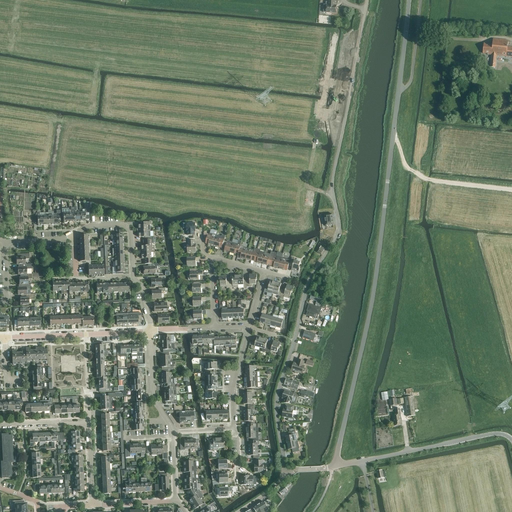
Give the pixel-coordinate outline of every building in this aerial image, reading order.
[(328,0),(329,3),(326,3),(326,5),(324,5),(324,12),(336,13),(337,5),(335,5),(335,0),(332,0),(328,0)] [(511,47),(508,47),(508,40),(493,39),(493,44),(484,44),(483,53),(488,53),(487,57),(491,57),(490,67),(495,67),(497,55),(511,56),(511,47)] [(80,213),(80,222),(86,222),(86,220),(89,220),(89,209),(82,210),(82,213),(80,213)] [(43,225),(43,216),(40,216),(40,213),(40,211),(37,211),(37,213),(36,213),(35,223),(38,223),(38,225),(43,225)] [(333,214),(325,214),(326,225),(334,224),(333,214)] [(138,231),(150,231),(150,225),(151,225),(151,222),(143,222),(143,225),(138,225),(138,226),(138,231)] [(195,223),(187,223),(182,223),(182,228),(187,228),(187,232),(188,235),(195,235),(195,232),(195,231),(195,223)] [(150,231),(138,231),(138,237),(139,237),(144,237),(144,240),(152,240),(152,237),(150,237),(150,231)] [(214,247),(217,235),(210,233),(209,234),(203,233),(204,239),(209,241),(208,245),(214,247)] [(222,247),(224,241),(226,236),(222,234),(221,236),(217,235),(214,247),(219,248),(220,246),(222,247)] [(152,240),(144,240),(144,246),(141,246),(141,247),(140,247),(141,252),(151,252),(150,243),(152,243),(152,240)] [(195,244),(195,241),(188,241),(188,244),(187,244),(188,253),(196,253),(196,244),(195,244)] [(230,253),(233,242),(228,241),(227,242),(224,241),(222,247),(225,248),(224,252),(230,253)] [(233,242),(230,253),(235,255),(236,251),(239,251),(241,245),(242,241),(239,241),(238,244),(233,242)] [(246,260),(249,249),(244,247),(244,246),(241,245),(239,251),(238,253),(241,254),(240,258),(246,260)] [(249,249),(246,260),(251,261),(252,257),(255,258),(258,249),(254,248),(254,250),(249,249)] [(258,249),(255,258),(258,259),(257,263),(262,264),(265,253),(260,251),(260,250),(258,249)] [(272,263),(273,257),(275,252),(271,251),(270,254),(265,253),(262,264),(268,266),(269,262),(272,263)] [(151,252),(141,252),(141,258),(142,258),(142,259),(145,259),(145,264),(149,264),(153,264),(153,261),(151,261),(151,252)] [(276,256),(277,253),(275,252),(273,257),(272,263),(274,263),(273,267),(279,269),(282,257),(276,256)] [(18,264),(25,264),(25,259),(29,259),(29,254),(17,254),(17,257),(16,257),(16,265),(18,264)] [(188,267),(197,266),(197,262),(200,262),(200,257),(187,258),(188,267)] [(282,257),(279,269),(284,270),(285,266),(288,267),(290,260),(282,257)] [(299,272),(300,267),(299,267),(300,262),(294,261),(295,258),(292,258),(290,264),(293,264),(292,270),(299,272)] [(25,264),(18,264),(18,267),(17,267),(17,274),(20,274),(26,274),(26,269),(33,269),(33,264),(25,264)] [(153,264),(149,264),(150,266),(144,267),(144,274),(155,274),(155,269),(157,269),(157,266),(160,266),(160,264),(153,264)] [(90,267),(90,265),(88,265),(89,276),(104,275),(104,266),(90,267)] [(197,271),(196,269),(190,269),(190,276),(188,276),(189,280),(200,280),(200,275),(203,275),(203,271),(197,271)] [(26,274),(20,274),(20,277),(19,277),(19,284),(28,284),(27,279),(32,279),(32,274),(26,274)] [(247,281),(247,287),(252,287),(252,286),(252,285),(256,284),(256,280),(257,280),(257,274),(249,275),(250,281),(247,281)] [(238,288),(238,285),(238,275),(232,275),(233,282),(230,282),(230,288),(233,288),(238,288)] [(244,275),(238,275),(238,285),(244,285),(244,289),(247,289),(247,287),(247,281),(244,281),(244,275)] [(158,287),(157,286),(161,286),(161,280),(166,280),(165,276),(158,276),(158,279),(151,279),(151,286),(155,286),(155,287),(158,287)] [(230,288),(230,282),(227,282),(226,276),(219,276),(219,282),(220,282),(221,287),(227,287),(227,288),(230,288)] [(273,294),(276,282),(271,280),(269,286),(266,286),(264,292),(273,294)] [(200,284),(200,282),(193,282),(194,285),(192,285),(193,289),(191,289),(191,293),(202,293),(202,288),(205,288),(205,284),(200,284)] [(281,296),(283,290),(280,289),(281,283),(276,282),(273,294),(276,295),(276,292),(278,293),(278,295),(281,296)] [(80,283),(80,292),(86,292),(89,292),(88,285),(86,285),(85,283),(80,283)] [(28,284),(19,284),(18,284),(18,288),(17,288),(17,295),(20,295),(26,294),(26,289),(30,289),(30,284),(28,284)] [(283,290),(281,296),(280,299),(283,300),(284,297),(290,299),(292,292),(293,293),(294,287),(287,285),(285,291),(283,290)] [(329,289),(313,285),(311,291),(328,295),(329,289)] [(152,299),(161,298),(161,292),(165,291),(167,291),(167,288),(165,288),(158,288),(159,291),(151,291),(152,299)] [(34,294),(26,294),(20,295),(20,298),(19,298),(20,305),(22,305),(22,307),(26,307),(25,305),(28,305),(28,300),(34,299),(34,294)] [(310,296),(309,299),(316,301),(315,305),(320,306),(322,299),(310,296)] [(193,306),(203,306),(203,302),(206,301),(206,297),(193,298),(193,306)] [(154,312),(161,312),(161,309),(167,309),(167,303),(154,303),(154,312)] [(308,311),(306,316),(315,318),(317,314),(320,315),(322,308),(309,304),(308,310),(308,311)] [(326,305),(325,308),(330,309),(333,310),(332,315),(334,315),(336,307),(331,306),(326,305)] [(194,315),(191,315),(191,319),(194,319),(194,320),(203,319),(203,315),(206,315),(206,310),(194,311),(194,315)] [(2,314),(0,313),(0,328),(6,328),(6,325),(9,325),(9,316),(2,316),(2,314)] [(122,325),(122,317),(122,314),(117,314),(117,315),(113,315),(114,323),(117,323),(117,325),(122,325)] [(133,314),(133,324),(139,324),(139,322),(142,322),(141,314),(133,314)] [(158,324),(165,323),(165,321),(169,321),(169,314),(158,315),(158,324)] [(56,326),(55,316),(50,317),(45,317),(45,324),(50,324),(50,326),(56,326)] [(305,331),(302,338),(313,342),(314,342),(316,335),(316,334),(305,331)] [(161,344),(174,344),(174,335),(162,336),(163,339),(161,339),(161,344)] [(198,344),(198,336),(193,336),(193,339),(190,339),(190,348),(193,348),(193,345),(198,344)] [(260,348),(263,338),(257,337),(255,343),(253,342),(251,348),(254,349),(255,346),(260,348)] [(263,338),(260,348),(262,348),(262,349),(262,350),(262,351),(263,352),(264,352),(267,352),(269,346),(266,346),(268,340),(263,338)] [(269,346),(267,352),(271,353),(271,351),(277,353),(278,348),(279,349),(281,343),(274,341),(272,347),(269,346)] [(163,353),(169,353),(174,352),(174,344),(161,344),(162,350),(163,350),(163,353)] [(44,349),(44,347),(35,348),(36,350),(30,350),(30,348),(26,348),(26,350),(21,350),(22,352),(17,353),(16,351),(12,351),(12,363),(27,363),(27,360),(47,360),(47,349),(44,349)] [(169,353),(163,353),(161,353),(161,356),(160,356),(160,362),(170,361),(170,356),(169,356),(169,353)] [(303,366),(304,362),(299,360),(297,364),(294,363),(292,370),(295,371),(295,372),(296,373),(298,374),(299,373),(302,374),(303,372),(305,372),(305,370),(304,368),(305,366),(303,366)] [(162,370),(168,370),(173,370),(173,367),(173,361),(170,361),(160,362),(160,367),(162,367),(162,370)] [(205,373),(211,373),(211,370),(217,369),(217,362),(211,362),(211,363),(207,363),(207,367),(205,367),(205,370),(205,373)] [(43,368),(34,368),(34,370),(32,370),(32,377),(41,376),(43,376),(43,368)] [(168,373),(168,370),(162,370),(162,373),(161,373),(161,379),(171,378),(171,373),(168,373)] [(205,373),(205,381),(217,381),(217,375),(211,376),(211,373),(205,373)] [(173,378),(171,378),(161,379),(161,384),(162,384),(162,387),(170,387),(170,384),(173,384),(173,378)] [(293,381),(286,379),(285,385),(291,386),(290,387),(298,390),(300,382),(293,380),(293,381)] [(217,381),(205,381),(205,387),(205,390),(212,390),(212,387),(218,387),(217,381)] [(176,387),(170,387),(162,387),(163,392),(164,396),(177,395),(176,390),(176,387)] [(212,390),(205,390),(206,399),(208,399),(212,399),(212,400),(218,400),(218,392),(212,393),(212,390)] [(244,399),(252,398),(252,393),(254,393),(254,390),(247,390),(247,393),(243,393),(244,399)] [(283,399),(282,403),(291,404),(291,402),(292,402),(292,401),(293,401),(295,401),(295,398),(295,397),(293,396),(294,394),(285,391),(282,398),(283,399)] [(100,397),(101,404),(112,403),(111,397),(114,397),(114,393),(107,393),(107,397),(100,397)] [(177,395),(164,396),(164,402),(165,401),(165,405),(177,404),(177,401),(177,395)] [(408,417),(415,416),(416,416),(413,397),(405,398),(408,417)] [(49,401),(43,401),(44,412),(50,412),(50,409),(55,409),(55,406),(55,404),(52,404),(52,398),(49,398),(49,401)] [(248,407),(254,407),(254,404),(253,404),(252,398),(244,399),(244,404),(248,404),(248,407)] [(14,402),(14,410),(21,410),(20,408),(22,408),(22,400),(17,400),(17,399),(14,399),(14,402)] [(296,411),(297,407),(290,406),(285,405),(284,409),(283,417),(288,418),(288,420),(289,421),(292,422),(294,421),(294,419),(293,418),(292,418),(293,411),(296,411)] [(244,416),(253,416),(253,410),(254,410),(254,407),(248,407),(248,410),(244,410),(244,416)] [(394,426),(402,425),(400,409),(395,409),(396,415),(393,416),(394,426)] [(185,424),(185,414),(182,414),(182,411),(176,411),(176,418),(179,418),(180,424),(185,424)] [(185,411),(185,414),(185,424),(191,423),(191,420),(194,420),(194,417),(193,411),(185,411)] [(253,416),(244,416),(245,421),(249,421),(249,424),(255,424),(255,421),(253,421),(253,416)] [(247,433),(256,433),(258,433),(258,427),(258,424),(255,424),(249,424),(247,424),(247,433)] [(287,439),(286,440),(286,443),(288,443),(295,442),(298,441),(296,434),(295,431),(294,429),(289,430),(290,432),(289,432),(290,436),(286,437),(287,439)] [(60,433),(51,433),(51,438),(51,442),(60,441),(60,439),(60,438),(60,436),(60,433)] [(258,441),(258,433),(256,433),(247,433),(247,439),(251,438),(251,441),(253,441),(258,441)] [(2,434),(2,443),(12,443),(12,436),(8,436),(8,434),(2,434)] [(30,436),(30,446),(33,446),(33,443),(39,442),(39,434),(33,434),(33,435),(30,436)] [(213,441),(210,441),(210,451),(213,451),(213,448),(219,448),(218,438),(213,438),(213,441)] [(224,438),(218,438),(219,448),(224,448),(224,450),(227,450),(227,444),(224,444),(224,438)] [(190,449),(190,439),(184,439),(184,440),(180,441),(180,449),(180,450),(184,450),(184,449),(190,449)] [(195,440),(195,439),(190,439),(190,449),(196,449),(195,446),(198,446),(198,440),(195,440)] [(249,450),(258,450),(258,444),(259,444),(259,441),(258,441),(253,441),(253,444),(249,445),(249,450)] [(295,442),(288,443),(289,450),(292,449),(293,453),(300,452),(299,449),(298,441),(295,442)] [(80,444),(72,445),(72,451),(69,451),(69,454),(75,453),(75,451),(80,450),(80,444)] [(130,445),(127,446),(127,450),(125,450),(125,457),(127,457),(130,457),(130,454),(136,454),(135,444),(130,444),(130,445)] [(135,444),(136,454),(141,454),(141,456),(144,456),(144,453),(145,453),(145,445),(141,445),(141,444),(135,444)] [(157,455),(157,445),(151,445),(151,447),(147,447),(147,454),(151,454),(151,455),(157,455)] [(157,445),(157,455),(162,455),(162,459),(167,459),(167,446),(162,446),(162,445),(157,445)] [(258,450),(249,450),(249,456),(253,456),(254,459),(260,458),(260,455),(258,455),(258,450)] [(75,462),(75,463),(83,462),(82,456),(75,456),(75,453),(69,454),(69,457),(72,456),(73,462),(75,462)] [(101,458),(102,464),(110,463),(109,458),(114,458),(114,455),(109,455),(109,457),(101,458)] [(183,467),(196,467),(196,461),(195,461),(195,458),(189,458),(189,461),(183,462),(183,467)] [(228,465),(227,460),(218,461),(218,469),(231,469),(231,465),(228,465)] [(255,464),(255,473),(264,472),(266,472),(266,468),(263,468),(263,464),(263,461),(255,461),(255,464)] [(1,462),(1,471),(12,470),(11,463),(7,463),(7,462),(3,462),(1,462)] [(131,472),(131,470),(130,467),(126,467),(126,470),(121,471),(121,476),(124,476),(124,473),(131,472)] [(196,467),(183,467),(183,473),(189,472),(190,475),(196,475),(196,472),(196,467)] [(12,477),(12,470),(1,471),(2,479),(8,479),(8,478),(12,477)] [(383,471),(382,470),(377,471),(378,479),(384,478),(387,477),(385,470),(383,471)] [(167,477),(167,474),(159,474),(159,478),(161,478),(162,485),(161,485),(160,490),(162,490),(162,491),(169,491),(169,486),(169,477),(167,477)] [(228,478),(228,474),(217,474),(217,479),(219,479),(219,483),(232,482),(231,478),(228,478)] [(196,475),(190,475),(190,478),(184,479),(184,484),(197,484),(196,478),(196,475)] [(249,477),(249,476),(241,476),(241,485),(250,485),(250,484),(253,484),(252,477),(249,477)] [(124,493),(132,493),(131,479),(129,479),(129,485),(125,485),(125,488),(123,488),(124,493)] [(293,485),(289,480),(277,489),(280,493),(285,489),(287,490),(293,485)] [(192,494),(197,491),(197,484),(184,484),(184,490),(190,490),(190,493),(191,493),(192,494)] [(40,495),(46,494),(45,486),(40,487),(40,485),(35,485),(36,491),(40,491),(40,495)] [(220,497),(229,496),(229,492),(232,492),(232,487),(219,488),(220,497)] [(191,505),(200,499),(202,498),(199,494),(199,491),(197,491),(192,494),(188,496),(190,499),(188,500),(191,505)] [(200,499),(191,505),(194,509),(199,506),(201,509),(206,505),(205,503),(203,504),(200,499)] [(13,501),(13,510),(16,510),(27,509),(26,504),(23,504),(23,501),(13,501)] [(260,503),(253,508),(254,511),(265,511),(268,510),(263,501),(260,503)]
